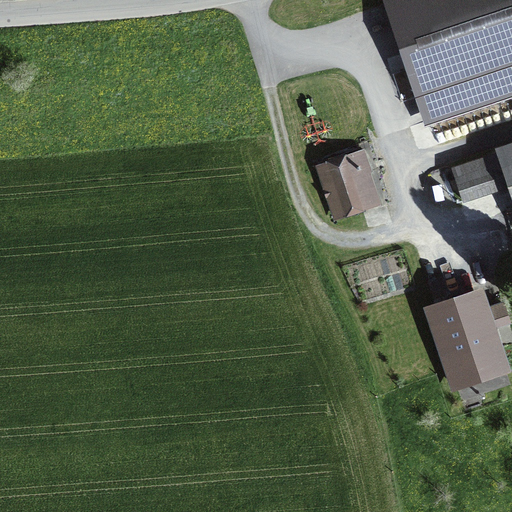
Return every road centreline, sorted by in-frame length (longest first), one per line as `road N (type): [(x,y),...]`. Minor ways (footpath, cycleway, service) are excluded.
road 1 (track): [(251,0),(296,196),(314,223),(355,240),(496,206)]
road 2 (tertiary): [(165,0),(0,17)]
